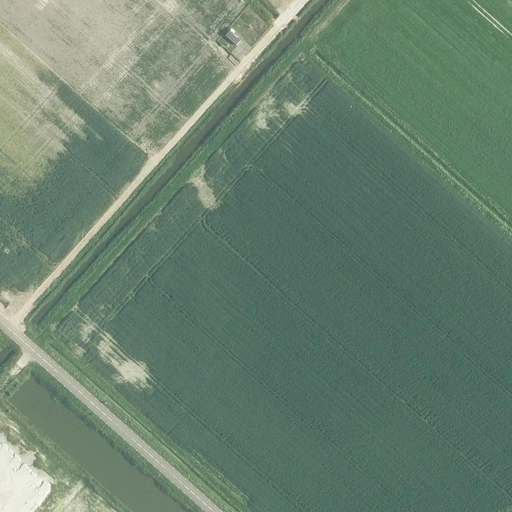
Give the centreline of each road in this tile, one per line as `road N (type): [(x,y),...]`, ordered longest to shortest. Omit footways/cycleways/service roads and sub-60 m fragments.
road 1 (track): [(7,327),(279,24)]
road 2 (tertiary): [(213,511),(0,321)]
